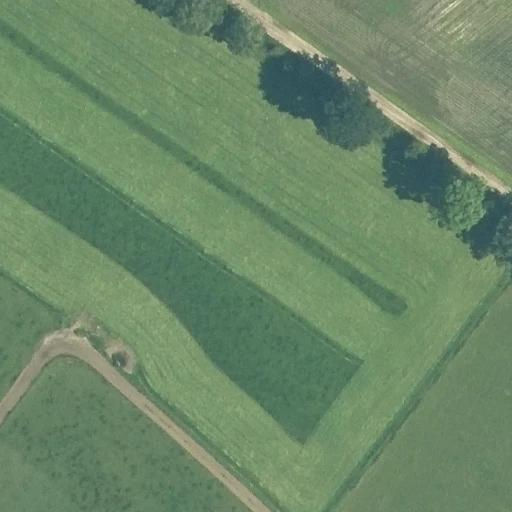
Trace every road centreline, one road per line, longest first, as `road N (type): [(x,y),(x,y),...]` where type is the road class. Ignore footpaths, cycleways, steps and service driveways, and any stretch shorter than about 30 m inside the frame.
road 1 (track): [(0,414),(50,348),(69,341),(263,511)]
road 2 (track): [(511,195),(240,0)]
